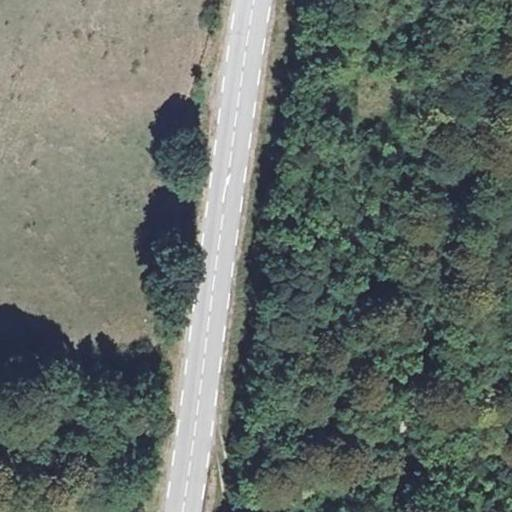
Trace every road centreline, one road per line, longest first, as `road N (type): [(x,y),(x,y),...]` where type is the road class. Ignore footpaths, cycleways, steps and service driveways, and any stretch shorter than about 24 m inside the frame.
road 1 (track): [(385,511),(403,469),(488,40),(503,0)]
road 2 (secondary): [(256,0),(181,511)]
